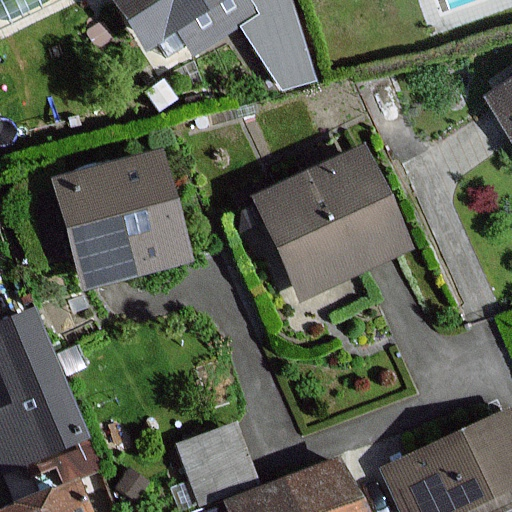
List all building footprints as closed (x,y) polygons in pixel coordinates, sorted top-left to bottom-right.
[(116,0),(146,46),(162,36),(178,26),(195,52),(257,12),(249,0),(116,0)] [(511,82),(492,96),(511,126),(511,82)] [(62,178),(91,282),(186,256),(157,152),(62,178)] [(370,152),(261,205),(304,293),(413,240),(370,152)] [(35,312),(0,325),(0,459),(4,468),(86,435),(35,312)] [(459,511),(511,487),(511,427),(505,413),(387,469),(407,511),(459,511)] [(172,432),(191,493),(252,475),(233,414),(172,432)] [(365,511),(336,459),(232,503),(235,511),(365,511)] [(77,511),(66,482),(0,510),(0,511),(77,511)]
